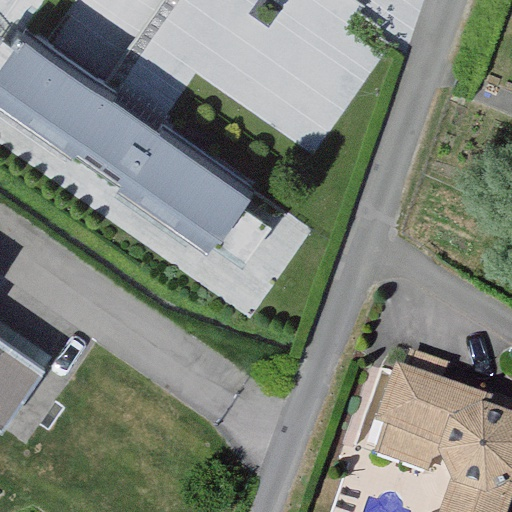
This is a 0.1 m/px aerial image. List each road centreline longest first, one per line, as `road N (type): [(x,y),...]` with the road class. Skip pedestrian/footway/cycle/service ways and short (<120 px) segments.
road 1 (residential): [(266,511),(360,250)]
road 2 (residential): [(360,250),(450,0)]
road 3 (residential): [(511,336),(360,250)]
